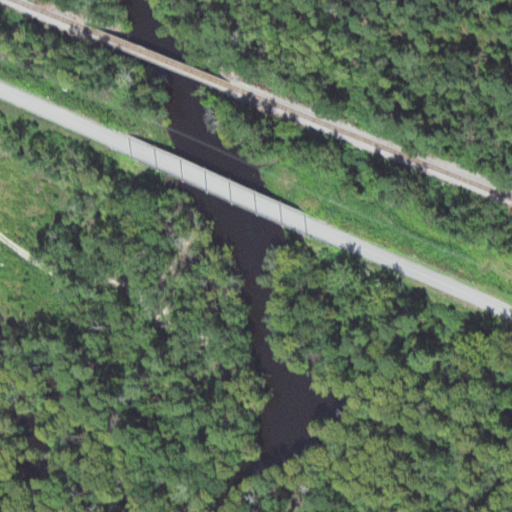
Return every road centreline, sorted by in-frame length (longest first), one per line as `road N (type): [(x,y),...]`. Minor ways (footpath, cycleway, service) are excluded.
road 1 (residential): [(511,310),(287,204)]
road 2 (residential): [(287,204),(133,136)]
road 3 (residential): [(133,136),(0,80)]
